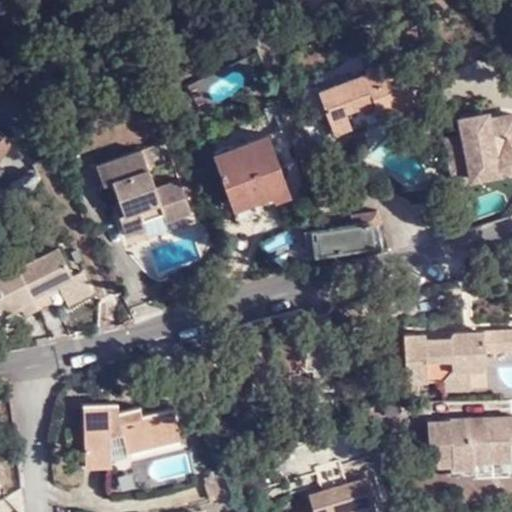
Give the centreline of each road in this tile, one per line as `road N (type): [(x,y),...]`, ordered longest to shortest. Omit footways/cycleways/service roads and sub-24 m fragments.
road 1 (residential): [(511,224),(187,312),(28,344)]
road 2 (residential): [(28,344),(43,511)]
